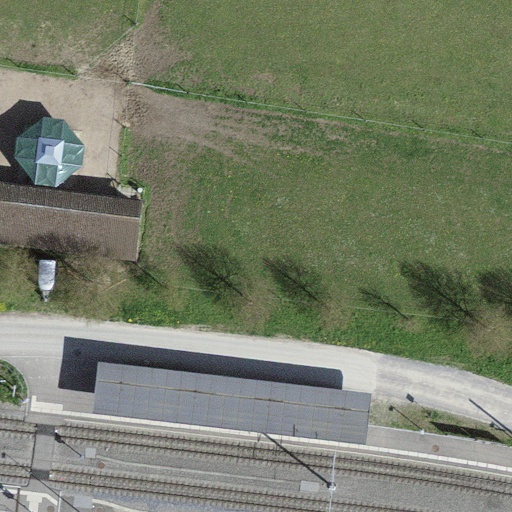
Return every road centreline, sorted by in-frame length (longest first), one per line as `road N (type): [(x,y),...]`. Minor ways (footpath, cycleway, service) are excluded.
road 1 (track): [(0,334),(378,372)]
road 2 (track): [(511,409),(378,372)]
